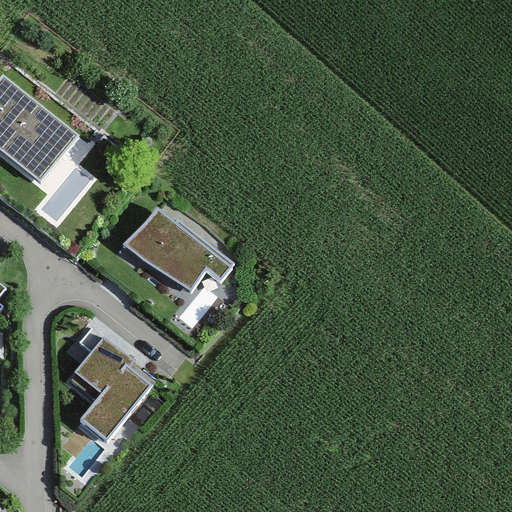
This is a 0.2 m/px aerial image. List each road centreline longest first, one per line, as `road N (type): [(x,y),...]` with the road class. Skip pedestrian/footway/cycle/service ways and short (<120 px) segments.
road 1 (residential): [(56,263),(34,315),(35,475)]
road 2 (residential): [(181,361),(56,263)]
